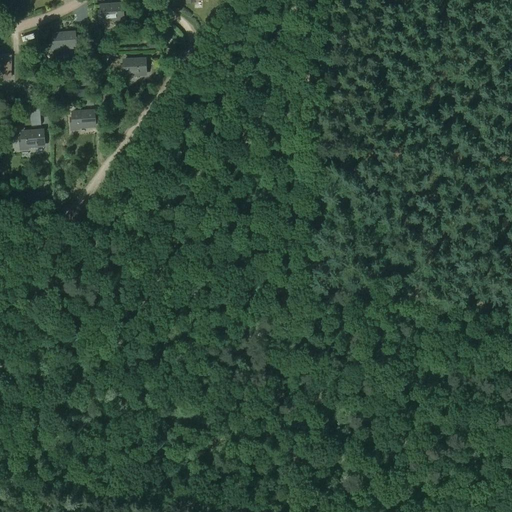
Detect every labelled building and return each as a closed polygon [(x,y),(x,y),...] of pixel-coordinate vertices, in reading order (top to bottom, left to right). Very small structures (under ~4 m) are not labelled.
[(102,11),(99,12),(100,22),(106,21),(106,20),(123,19),(122,4),(101,5),(102,11)] [(54,40),(52,41),(53,51),(59,50),(59,49),(76,47),(74,32),(54,34),(54,40)] [(12,56),(0,55),(0,77),(12,77),(12,56)] [(124,66),(122,66),(123,77),(128,76),(128,75),(145,74),(145,71),(145,59),(124,60),(124,66)] [(73,119),(71,119),(72,129),(78,129),(78,127),(95,126),(94,111),(73,113),(73,119)] [(22,138),(20,139),(21,149),(27,148),(27,147),(44,146),(44,143),(43,131),(22,132),(22,138)]
